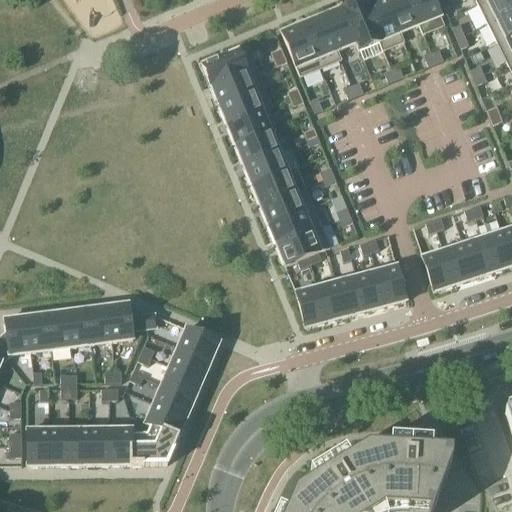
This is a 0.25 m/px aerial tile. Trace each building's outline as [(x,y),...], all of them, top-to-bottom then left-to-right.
[(407,0),(386,0),(385,1),(403,46),(423,38),(407,0)] [(432,0),(407,0),(423,38),(444,29),(432,0)] [(447,0),(443,0),(440,2),(444,12),(452,9),(447,0)] [(511,14),(511,0),(493,0),(477,8),(487,27),(511,14)] [(385,1),(365,9),(380,45),(383,54),(403,46),(385,1)] [(362,2),(342,11),(360,53),(380,45),(365,9),(362,2)] [(342,11),(322,19),(341,64),(361,56),(360,53),(342,11)] [(511,39),(511,14),(487,27),(496,47),(511,39)] [(322,19),(302,27),(321,72),(341,64),(322,19)] [(302,27),(281,36),(300,81),(321,72),(302,27)] [(452,31),(456,42),(464,39),(460,28),(452,31)] [(464,39),(456,42),(460,52),(468,49),(464,39)] [(511,63),(511,39),(496,47),(506,66),(511,63)] [(201,69),(210,90),(255,71),(246,50),(201,69)] [(270,56),(274,63),(284,59),(281,52),(270,56)] [(431,56),(435,66),(442,63),(438,53),(431,56)] [(423,59),(427,69),(435,66),(431,56),(423,59)] [(274,63),(277,71),(287,67),(284,59),(274,63)] [(391,72),(395,83),(403,79),(398,69),(391,72)] [(481,69),(471,73),(474,81),(484,77),(481,69)] [(210,90),(218,110),(263,91),(255,71),(210,90)] [(383,75),(387,86),(395,83),(391,72),(383,75)] [(487,84),(484,77),(474,81),(477,89),(487,84)] [(351,89),(355,99),(363,96),(358,86),(351,89)] [(343,92),(348,102),(355,99),(351,89),(343,92)] [(218,110),(227,130),(272,111),(263,91),(218,110)] [(287,96),(290,103),(300,99),(297,92),(287,96)] [(290,103),(293,111),(304,107),(300,99),(290,103)] [(310,106),(314,116),(322,113),(317,102),(310,106)] [(497,109),(487,114),(490,121),(501,117),(497,109)] [(227,130),(235,149),(280,131),(272,111),(227,130)] [(490,121),(493,129),(504,124),(501,117),(490,121)] [(235,149),(243,169),(288,151),(280,131),(235,149)] [(302,136),(305,144),(316,139),(313,132),(302,136)] [(305,144),(308,151),(319,147),(316,139),(305,144)] [(243,169),(251,189),(296,171),(288,151),(243,169)] [(251,189),(259,209),(305,191),(296,171),(251,189)] [(319,176),(322,184),(332,179),(329,172),(319,176)] [(322,184),(325,191),(335,187),(332,179),(322,184)] [(259,209),(268,229),(313,211),(305,191),(259,209)] [(268,229),(276,249),(321,231),(313,211),(268,229)] [(472,213),(475,224),(483,221),(480,211),(472,213)] [(335,216),(338,224),(349,219),(346,212),(335,216)] [(464,216),(468,226),(475,224),(472,213),(464,216)] [(338,224),(341,231),(352,227),(349,219),(338,224)] [(441,223),(433,226),(437,236),(444,234),(441,223)] [(425,228),(429,239),(437,236),(433,226),(425,228)] [(321,231),(276,249),(285,270),(297,265),(307,261),(318,257),(330,252),(321,231)] [(511,233),(501,237),(511,270),(511,233)] [(511,270),(501,237),(482,244),(493,277),(511,270)] [(376,239),(366,244),(369,251),(380,247),(376,239)] [(493,277),(482,244),(463,250),(473,283),(493,277)] [(473,283),(463,250),(443,256),(454,289),(473,283)] [(347,252),(337,256),(340,263),(350,259),(347,252)] [(454,289),(443,256),(423,263),(433,296),(454,289)] [(318,257),(307,261),(310,269),(321,264),(318,257)] [(307,261),(297,265),(300,273),(310,269),(307,261)] [(397,271),(376,277),(385,311),(406,305),(397,271)] [(385,311),(376,277),(356,282),(365,316),(385,311)] [(365,316),(356,282),(337,287),(345,321),(365,316)] [(345,321),(337,287),(317,293),(326,326),(345,321)] [(326,326),(317,293),(296,298),(305,332),(326,326)] [(107,310),(111,344),(133,341),(131,332),(130,321),(128,307),(107,310)] [(91,347),(111,344),(107,310),(86,312),(91,347)] [(71,349),(91,347),(86,312),(66,315),(71,349)] [(51,352),(71,349),(66,315),(46,318),(51,352)] [(30,355),(51,352),(46,318),(26,320),(30,355)] [(154,329),(152,318),(144,319),(146,330),(154,329)] [(6,335),(0,339),(0,355),(4,361),(9,358),(30,355),(26,320),(4,323),(6,335)] [(140,331),(138,320),(130,321),(131,332),(140,331)] [(187,332),(179,352),(211,366),(219,346),(187,332)] [(144,350),(140,358),(151,362),(154,355),(144,350)] [(203,385),(211,366),(179,352),(171,371),(203,385)] [(151,362),(140,358),(137,365),(147,370),(151,362)] [(195,403),(203,385),(171,371),(163,390),(195,403)] [(121,375),(113,376),(113,387),(121,387),(121,375)] [(33,376),(33,388),(42,388),(41,376),(33,376)] [(113,376),(105,376),(105,387),(113,387),(113,376)] [(132,377),(129,384),(139,389),(143,381),(132,377)] [(71,379),(63,379),(63,391),(68,390),(71,390),(71,379)] [(79,379),(71,379),(71,390),(77,390),(79,390),(79,379)] [(63,391),(60,391),(60,402),(68,402),(68,390),(63,391)] [(71,390),(68,390),(68,402),(77,402),(77,390),(71,390)] [(187,422),(195,403),(163,390),(155,408),(187,422)] [(109,393),(101,393),(101,404),(109,404),(109,393)] [(117,393),(109,393),(109,404),(118,404),(117,393)] [(48,394),(40,394),(40,405),(48,405),(48,394)] [(9,406),(9,414),(21,414),(21,406),(9,406)] [(179,441),(187,422),(155,408),(147,427),(150,429),(179,441)] [(511,412),(502,416),(511,445),(511,412)] [(21,422),(21,414),(9,414),(10,423),(21,422)] [(147,438),(130,438),(131,469),(167,468),(179,441),(150,429),(147,438)] [(110,469),(110,434),(89,435),(90,469),(110,469)] [(130,438),(130,434),(110,434),(110,469),(131,469),(130,438)] [(49,435),(27,435),(28,470),(49,470),(49,435)] [(69,470),(69,435),(49,435),(49,470),(69,470)] [(90,469),(89,435),(69,435),(69,470),(90,469)] [(21,437),(9,437),(9,446),(9,454),(10,462),(21,462),(21,454),(21,445),(21,437)] [(433,511),(448,474),(451,467),(452,457),(443,457),(367,453),(294,498),(288,511),(433,511)]
